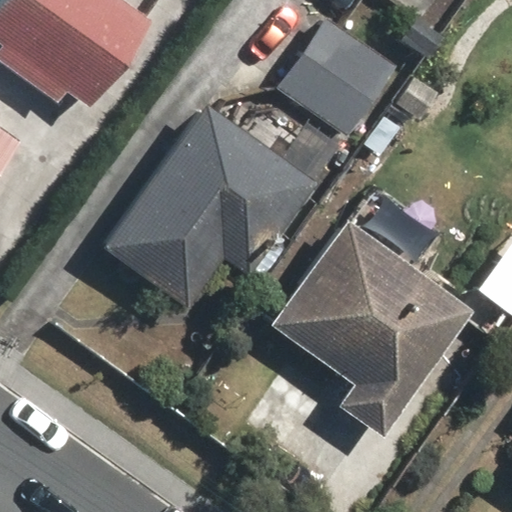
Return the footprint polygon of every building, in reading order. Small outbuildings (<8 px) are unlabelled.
[(0,0),(0,62),(48,98),(56,86),(78,102),(142,16),(120,0),(0,0)] [(319,17),(272,84),(340,133),(388,66),(319,17)] [(303,180),(193,101),(93,242),(181,305),(216,255),(238,271),(303,180)] [(0,155),(13,139),(0,129),(0,155)] [(376,435),(466,302),(470,297),(339,208),(261,322),(342,377),(326,401),(376,435)] [(506,315),(511,306),(511,231),(508,228),(466,284),(506,315)] [(511,456),(501,472),(511,480),(511,456)]
